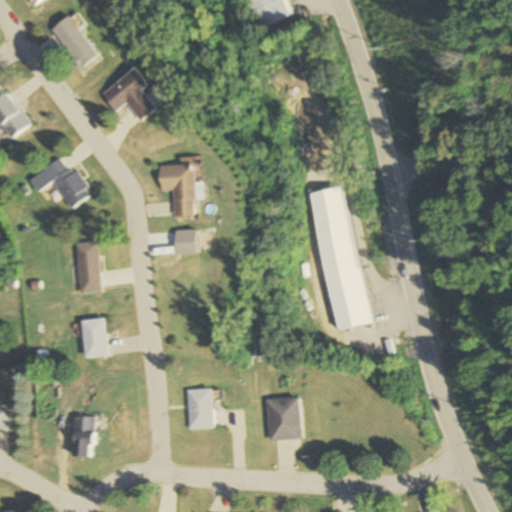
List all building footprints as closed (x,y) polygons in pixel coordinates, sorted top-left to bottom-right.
[(52,29),(75,71),(96,60),(73,18),(52,29)] [(101,94),(114,112),(126,104),(139,123),(160,108),(134,72),(101,94)] [(27,126),(4,93),(0,95),(0,130),(7,140),(27,126)] [(49,183),(68,210),(87,197),(60,157),(25,181),(34,194),(49,183)] [(194,218),(192,166),(157,167),(158,192),(172,191),(173,219),(194,218)] [(309,195),(334,332),(371,325),(346,188),(309,195)] [(73,246),(80,287),(103,283),(96,242),(73,246)] [(85,360),(108,358),(104,320),(81,322),(85,360)] [(214,430),(213,390),(187,391),(188,431),(214,430)] [(267,401),(269,441),(302,439),(300,399),(267,401)] [(0,433),(10,434),(11,406),(0,405),(0,433)] [(72,458),(94,458),(94,419),(72,419),(72,458)]
